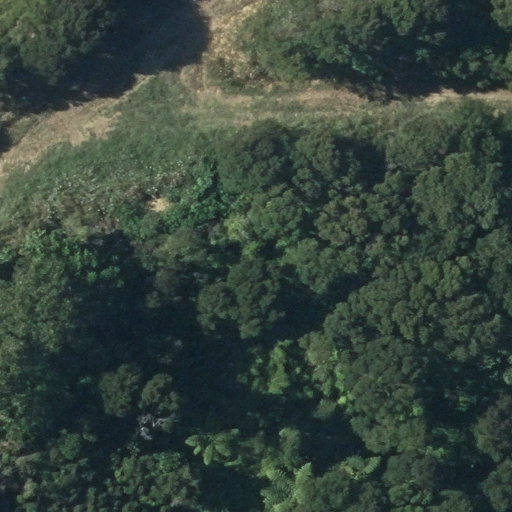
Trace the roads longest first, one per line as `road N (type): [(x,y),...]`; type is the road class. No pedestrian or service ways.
road 1 (track): [(139,74),(511,85)]
road 2 (track): [(218,0),(0,204)]
